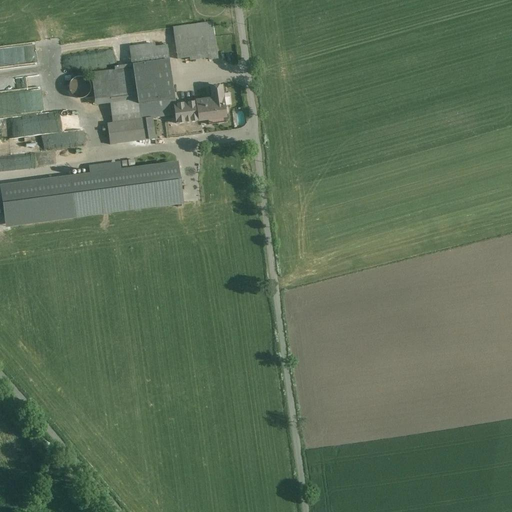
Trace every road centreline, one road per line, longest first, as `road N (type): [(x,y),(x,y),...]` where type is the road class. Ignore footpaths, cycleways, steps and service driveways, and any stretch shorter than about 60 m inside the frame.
road 1 (unclassified): [(306,511),(240,0)]
road 2 (unclassified): [(125,511),(0,368)]
